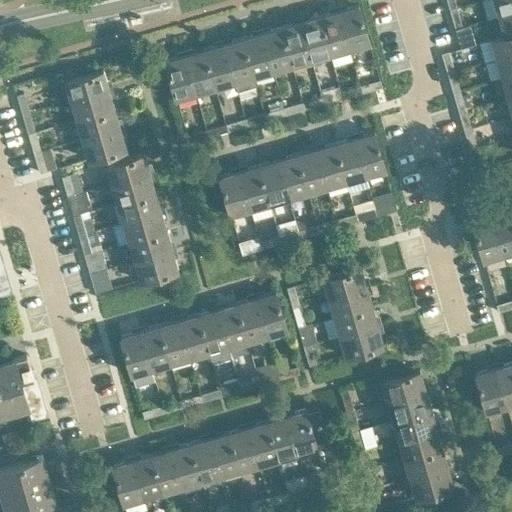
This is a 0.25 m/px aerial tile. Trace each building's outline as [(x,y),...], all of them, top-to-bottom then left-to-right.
[(454,0),(446,0),(449,9),(457,7),(454,0)] [(511,11),(511,0),(493,0),(498,15),(511,11)] [(369,42),(358,3),(338,9),(350,47),(369,42)] [(462,26),(457,7),(449,9),(455,28),(462,26)] [(350,47),(338,9),(319,14),(331,53),(350,47)] [(511,11),(498,15),(503,34),(504,34),(504,35),(511,32),(511,11)] [(469,22),(475,38),(488,33),(486,27),(498,22),(495,13),(469,22)] [(331,53),(319,14),(300,20),(311,59),(331,53)] [(311,59),(300,20),(281,25),(292,64),(311,59)] [(462,26),(455,28),(461,47),(475,43),(469,24),(462,26)] [(292,64),(281,25),(261,31),(272,70),(292,64)] [(272,70),(261,31),(242,37),(254,75),(272,70)] [(511,52),(511,32),(504,35),(504,34),(503,34),(490,38),(496,57),(511,52)] [(254,75),(242,37),(223,42),(234,81),(235,80),(237,89),(254,84),(252,76),(254,75)] [(234,81),(223,42),(204,48),(215,86),(234,81)] [(215,86),(204,48),(185,53),(196,92),(215,86)] [(441,53),(447,72),(454,70),(448,51),(441,53)] [(511,73),(511,52),(496,57),(501,77),(511,73)] [(196,92),(185,53),(164,59),(176,98),(196,92)] [(64,80),(70,100),(109,88),(103,69),(64,80)] [(460,88),(454,70),(447,72),(452,90),(460,88)] [(511,94),(511,73),(501,77),(506,96),(511,94)] [(380,79),(361,84),(363,91),(382,86),(380,79)] [(363,91),(361,84),(341,90),(343,97),(363,91)] [(343,97),(341,90),(340,90),(338,85),(320,90),(322,96),(324,103),(343,97)] [(211,91),(219,120),(233,116),(225,87),(211,91)] [(114,108),(109,88),(70,100),(76,119),(114,108)] [(465,108),(460,88),(452,90),(458,110),(465,108)] [(324,103),(322,96),(320,90),(321,96),(302,101),(304,108),(324,103)] [(24,92),(17,94),(22,114),(30,112),(24,92)] [(304,108),(302,101),(295,103),(293,97),(282,100),(284,106),(283,107),(285,114),(304,108)] [(285,114),(283,107),(264,112),(266,119),(285,114)] [(120,127),(114,108),(76,119),(81,138),(120,127)] [(471,127),(465,108),(458,110),(464,129),(471,127)] [(35,131),(30,112),(22,114),(28,133),(35,131)] [(266,119),(264,112),(245,118),(247,125),(266,119)] [(247,125),(245,118),(226,123),(228,130),(247,125)] [(207,129),(209,136),(228,130),(226,123),(207,129)] [(126,147),(120,127),(81,138),(87,158),(126,147)] [(476,146),(471,127),(464,129),(469,148),(476,146)] [(209,136),(207,129),(186,134),(188,142),(209,136)] [(374,130),(354,136),(365,174),(385,169),(374,130)] [(41,150),(35,131),(28,133),(34,152),(41,150)] [(365,174),(354,136),(335,141),(346,180),(365,174)] [(346,180),(335,141),(316,147),(327,185),(346,180)] [(482,166),(476,146),(469,148),(475,168),(482,166)] [(327,185),(316,147),(297,152),(308,191),(327,185)] [(47,170),(41,150),(34,152),(40,172),(47,170)] [(105,163),(111,183),(150,172),(144,152),(105,163)] [(308,191),(297,152),(277,158),(288,196),(308,191)] [(288,196),(277,158),(258,163),(269,202),(288,196)] [(258,163),(239,169),(250,207),(253,218),(272,212),(269,202),(258,163)] [(250,207),(239,169),(219,174),(230,213),(250,207)] [(155,191),(150,172),(111,183),(117,202),(155,191)] [(62,176),(67,195),(75,193),(74,190),(82,188),(79,177),(71,180),(69,174),(62,176)] [(75,193),(67,195),(73,215),(80,212),(92,208),(86,190),(75,193)] [(161,210),(155,191),(117,202),(122,221),(161,210)] [(394,202),(375,208),(377,215),(389,211),(396,209),(394,202)] [(375,208),(374,208),(356,213),(358,220),(377,215),(375,208)] [(511,250),(511,211),(511,209),(492,214),(503,253),(511,250)] [(80,212),(73,215),(78,234),(94,229),(88,210),(80,212)] [(166,229),(161,210),(122,221),(128,240),(166,229)] [(358,220),(356,213),(336,219),(338,226),(358,220)] [(503,253),(492,214),(472,220),(483,259),(503,253)] [(300,237),(298,230),(295,218),(275,224),(279,235),(281,242),(300,237)] [(338,226),(336,219),(317,224),(319,231),(338,226)] [(319,231),(317,224),(298,230),(300,237),(319,231)] [(97,228),(94,229),(78,234),(84,253),(93,250),(92,245),(101,242),(97,228)] [(172,248),(166,229),(128,240),(133,260),(172,248)] [(258,235),(238,240),(240,246),(242,253),(250,251),(254,250),(262,248),(260,241),(258,235)] [(281,242),(279,235),(260,241),(262,248),(281,242)] [(93,250),(84,253),(90,272),(97,270),(109,267),(103,248),(93,251),(93,250)] [(178,268),(172,248),(133,260),(139,279),(178,268)] [(0,261),(0,295),(12,292),(3,262),(0,263),(0,261)] [(360,265),(322,276),(328,296),(366,285),(360,265)] [(102,290),(97,270),(90,272),(95,292),(102,290)] [(286,286),(292,306),(299,304),(294,284),(286,286)] [(372,304),(366,285),(328,296),(333,315),(372,304)] [(275,290),(255,296),(266,334),(286,328),(275,290)] [(266,334),(255,296),(236,301),(247,340),(266,334)] [(511,306),(511,298),(496,303),(498,310),(511,306)] [(247,340),(236,301),(217,307),(228,345),(247,340)] [(305,324),(305,323),(299,304),(292,306),(298,326),(305,324)] [(377,323),(372,304),(333,315),(339,335),(377,323)] [(228,345),(217,307),(198,312),(209,351),(212,362),(231,356),(228,345)] [(209,351),(198,312),(178,318),(190,356),(209,351)] [(190,356),(178,318),(159,323),(170,362),(190,356)] [(305,323),(305,324),(298,326),(303,345),(310,343),(311,343),(317,341),(312,321),(305,323)] [(170,362),(159,323),(140,329),(151,367),(170,362)] [(383,343),(377,323),(339,335),(344,354),(383,343)] [(151,367),(140,329),(120,334),(131,373),(151,367)] [(316,363),(311,343),(310,343),(303,345),(309,365),(316,363)] [(11,358),(13,364),(0,367),(0,414),(28,407),(31,420),(48,415),(39,385),(36,386),(27,354),(11,358)] [(511,402),(511,360),(495,366),(506,404),(511,402)] [(297,365),(277,371),(279,378),(299,373),(297,365)] [(506,404),(495,366),(475,371),(486,410),(506,404)] [(420,369),(381,380),(387,399),(425,388),(420,369)] [(279,378),(277,371),(258,377),(260,384),(279,378)] [(239,382),(237,376),(218,382),(219,388),(221,395),(241,389),(239,382)] [(260,384),(258,377),(239,382),(241,389),(260,384)] [(221,395),(219,388),(200,393),(202,400),(221,395)] [(431,408),(425,388),(387,399),(392,419),(431,408)] [(341,391),(346,411),(354,409),(348,389),(341,391)] [(202,400),(200,393),(181,399),(183,406),(202,400)] [(183,406),(181,399),(162,404),(164,411),(183,406)] [(164,411),(162,404),(142,410),(144,417),(164,411)] [(306,408),(286,413),(297,452),(317,446),(306,408)] [(436,427),(431,408),(392,419),(398,438),(436,427)] [(359,428),(354,409),(346,411),(352,430),(359,428)] [(297,452),(286,413),(267,419),(278,457),(297,452)] [(278,457),(267,419),(247,424),(258,463),(278,457)] [(258,463),(247,424),(228,430),(239,469),(258,463)] [(442,446),(436,427),(398,438),(403,457),(442,446)] [(365,447),(359,428),(352,430),(357,449),(365,447)] [(239,469),(228,430),(209,435),(220,474),(239,469)] [(10,431),(1,434),(5,444),(13,441),(10,431)] [(220,474),(209,435),(190,441),(201,480),(220,474)] [(201,480),(190,441),(170,447),(182,485),(201,480)] [(511,450),(511,442),(497,447),(499,454),(511,450)] [(447,465),(442,446),(403,457),(409,476),(447,465)] [(182,485),(170,447),(151,452),(162,491),(182,485)] [(370,467),(365,447),(357,449),(363,469),(370,467)] [(162,491),(151,452),(132,458),(143,496),(162,491)] [(53,511),(37,457),(24,461),(0,467),(0,492),(5,511),(53,511)] [(143,496),(132,458),(112,463),(123,502),(143,496)] [(453,485),(447,465),(409,476),(414,496),(453,485)] [(376,486),(370,467),(363,469),(368,488),(376,486)] [(326,479),(306,485),(308,492),(328,486),(326,479)] [(308,492),(306,485),(287,491),(289,498),(308,492)] [(381,506),(376,486),(368,488),(374,508),(381,506)] [(289,498),(287,491),(268,496),(270,503),(289,498)] [(270,503),(268,496),(249,502),(251,509),(270,503)] [(239,511),(251,509),(249,502),(230,507),(230,511),(239,511)]
